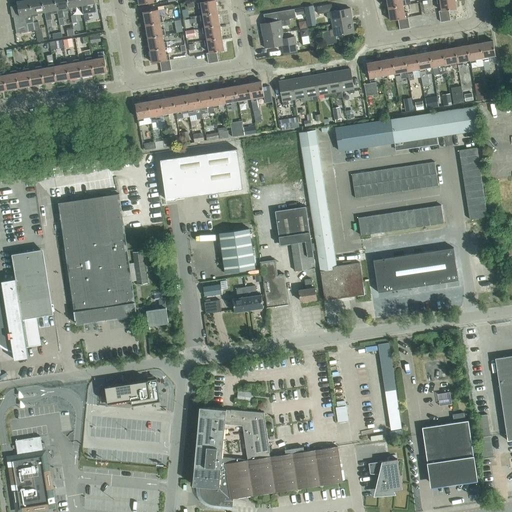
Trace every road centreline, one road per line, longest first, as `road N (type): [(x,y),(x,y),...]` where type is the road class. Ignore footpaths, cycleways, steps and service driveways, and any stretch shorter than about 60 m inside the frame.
road 1 (unclassified): [(181,360),(511,311)]
road 2 (unclassified): [(168,511),(181,360)]
road 3 (residential): [(248,68),(271,74),(360,57),(375,41)]
road 4 (residential): [(0,104),(129,79)]
road 5 (unclassified): [(52,377),(181,360)]
road 6 (residential): [(375,41),(470,23),(477,0)]
